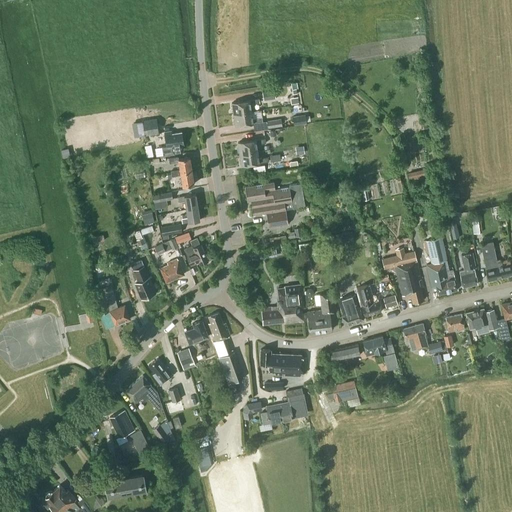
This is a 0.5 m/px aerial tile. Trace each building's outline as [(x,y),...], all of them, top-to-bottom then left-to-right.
[(274,90),(262,92),(264,100),(276,98),(274,90)] [(232,102),(234,114),(251,111),(250,104),(260,103),(259,98),(232,102)] [(251,111),(234,114),(235,125),(263,121),(262,117),(252,118),(251,111)] [(310,121),(309,114),(293,116),(294,125),(304,124),(304,122),(310,121)] [(142,120),(145,135),(159,133),(157,118),(142,120)] [(281,118),(267,121),(268,128),(282,126),(281,118)] [(171,131),(165,132),(167,146),(162,147),(163,152),(173,150),(173,151),(182,149),(181,144),(183,143),(181,131),(172,133),(171,131)] [(238,142),(240,154),(257,151),(256,144),(266,142),(265,138),(238,142)] [(257,151),(240,154),(241,165),(269,161),(268,156),(258,158),(257,151)] [(178,162),(180,169),(180,172),(192,170),(189,157),(179,158),(178,156),(169,158),(170,163),(178,162)] [(413,178),(428,176),(427,168),(412,170),(413,178)] [(194,183),(192,170),(180,172),(180,169),(171,171),(172,176),(180,175),(182,185),(194,183)] [(253,214),(266,212),(268,227),(288,224),(286,208),(305,205),(301,182),(289,184),(289,186),(275,188),(274,181),(245,186),(247,201),(251,200),(253,214)] [(173,198),(171,191),(153,195),(155,209),(168,207),(167,199),(173,198)] [(185,200),(186,208),(198,207),(195,193),(178,196),(179,201),(185,200)] [(200,220),(198,207),(186,208),(187,214),(181,215),(182,223),(200,220)] [(508,218),(506,208),(500,209),(502,220),(508,218)] [(152,211),(142,213),(144,223),(154,221),(152,211)] [(451,229),(453,239),(459,237),(457,227),(456,220),(449,221),(451,229)] [(162,235),(182,232),(180,223),(160,226),(162,235)] [(481,224),(472,225),(473,233),(482,232),(481,224)] [(152,226),(141,229),(142,234),(154,230),(152,226)] [(290,238),(304,235),(302,227),(295,229),(295,231),(289,232),(290,238)] [(105,232),(93,235),(95,241),(107,238),(105,232)] [(189,232),(175,237),(178,243),(191,238),(189,232)] [(352,232),(335,235),(336,243),(354,240),(352,232)] [(109,235),(112,248),(121,246),(118,233),(109,235)] [(286,235),(270,237),(270,243),(287,240),(286,235)] [(178,247),(174,237),(168,240),(172,248),(172,249),(178,247)] [(184,248),(191,264),(198,261),(200,263),(208,260),(201,243),(200,243),(197,237),(190,240),(192,244),(184,248)] [(438,293),(458,288),(455,277),(454,277),(453,271),(453,268),(448,269),(447,265),(448,265),(441,237),(425,240),(430,262),(425,263),(430,286),(436,285),(438,293)] [(486,269),(488,280),(511,274),(511,272),(509,259),(498,261),(493,241),(480,244),(486,269)] [(159,253),(166,250),(162,243),(155,246),(159,253)] [(274,253),(273,245),(258,248),(260,256),(274,253)] [(313,248),(315,254),(322,253),(321,246),(313,248)] [(395,266),(403,295),(410,293),(412,302),(423,299),(419,279),(421,279),(414,250),(405,253),(404,247),(395,249),(397,255),(382,258),(384,269),(395,266)] [(459,271),(463,287),(478,283),(474,268),(477,267),(473,251),(460,254),(464,270),(459,271)] [(300,256),(301,263),(309,261),(308,255),(300,256)] [(168,263),(160,267),(166,281),(184,274),(177,258),(168,262),(168,263)] [(138,281),(135,282),(142,298),(149,295),(150,296),(153,295),(154,293),(155,292),(142,259),(131,263),(138,281)] [(372,277),(374,289),(393,286),(392,275),(372,277)] [(277,300),(278,306),(261,307),(263,324),(284,321),(284,323),(304,321),(302,307),(304,307),(301,283),(285,285),(285,287),(278,288),(279,300),(277,300)] [(111,285),(100,288),(94,290),(101,313),(100,314),(101,316),(106,328),(115,324),(130,318),(126,309),(124,304),(118,307),(116,303),(111,285)] [(363,285),(356,287),(365,315),(381,311),(376,294),(367,297),(363,285)] [(313,290),(311,288),(308,288),(305,290),(306,294),(308,296),(312,296),(314,293),(313,290)] [(332,329),(330,312),(337,311),(334,292),(320,293),(320,294),(314,295),(316,304),(321,303),(322,309),(307,311),(309,332),(332,329)] [(358,301),(355,292),(338,298),(340,307),(339,307),(345,325),(364,320),(358,301)] [(395,295),(384,299),(386,307),(397,303),(395,295)] [(511,300),(501,303),(505,317),(505,318),(507,318),(511,316),(511,300)] [(484,311),(483,308),(466,312),(470,328),(476,327),(478,334),(489,331),(488,329),(498,327),(496,320),(493,309),(484,311)] [(218,311),(208,315),(211,322),(208,323),(215,341),(213,341),(219,357),(233,393),(240,391),(236,380),(244,377),(234,351),(231,352),(225,337),(230,335),(225,322),(223,323),(218,311)] [(449,332),(465,328),(461,313),(445,317),(449,332)] [(498,327),(501,339),(510,337),(505,318),(505,317),(496,320),(498,327)] [(210,335),(208,336),(202,319),(193,323),(194,327),(184,331),(189,343),(202,338),(207,351),(208,350),(211,358),(217,356),(210,335)] [(426,334),(425,332),(423,322),(403,328),(406,338),(409,338),(412,350),(428,346),(425,334),(426,334)] [(451,334),(443,336),(446,347),(454,344),(451,334)] [(391,336),(383,339),(382,335),(363,340),(367,354),(385,349),(386,354),(383,354),(387,369),(399,366),(391,336)] [(443,340),(429,344),(431,352),(445,348),(443,340)] [(353,355),(360,354),(358,343),(330,350),(333,366),(354,361),(353,355)] [(177,352),(182,365),(193,362),(189,348),(177,352)] [(301,372),(304,373),(305,357),(301,357),(301,354),(279,353),(279,354),(270,354),(271,349),(261,349),(260,363),(269,364),(269,372),(276,372),(276,375),(282,375),(282,373),(285,373),(285,375),(300,376),(301,372)] [(167,365),(164,367),(157,358),(148,365),(154,372),(152,374),(160,385),(173,374),(167,365)] [(145,400),(148,398),(159,411),(163,407),(157,390),(157,391),(150,384),(150,383),(143,375),(126,390),(133,398),(134,398),(137,402),(142,397),(145,400)] [(354,380),(331,385),(335,402),(358,397),(354,380)] [(165,403),(168,415),(184,410),(177,387),(169,390),(172,401),(165,403)] [(288,401),(277,403),(280,420),(303,416),(301,404),(305,403),(302,387),(286,391),(288,401)] [(245,405),(247,416),(254,414),(253,409),(261,408),(260,400),(248,402),(245,405)] [(280,420),(277,403),(266,405),(267,411),(261,412),(263,424),(280,420)] [(119,436),(133,429),(124,410),(110,416),(119,436)] [(178,416),(173,417),(176,427),(182,426),(178,416)] [(167,419),(153,428),(164,443),(175,441),(167,419)] [(149,448),(140,430),(131,434),(140,452),(149,448)] [(199,441),(210,438),(208,432),(198,434),(199,441)] [(211,457),(210,450),(201,453),(203,459),(211,457)] [(145,489),(144,484),(142,474),(105,481),(108,496),(145,489)] [(66,491),(65,490),(60,484),(53,491),(52,491),(49,491),(46,494),(46,497),(46,498),(42,501),(48,507),(50,505),(56,511),(61,511),(64,509),(67,511),(93,511),(84,498),(77,503),(74,499),(76,498),(68,489),(66,491)]
